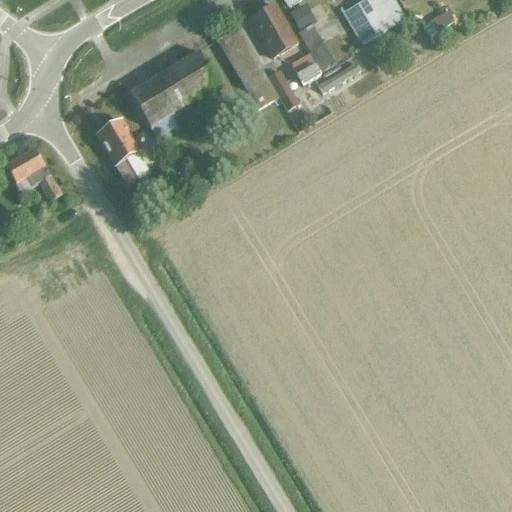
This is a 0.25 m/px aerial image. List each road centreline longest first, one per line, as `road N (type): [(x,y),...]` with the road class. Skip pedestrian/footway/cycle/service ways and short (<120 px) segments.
road 1 (unclassified): [(285,511),(44,114),(32,108)]
road 2 (residential): [(119,74),(235,0)]
